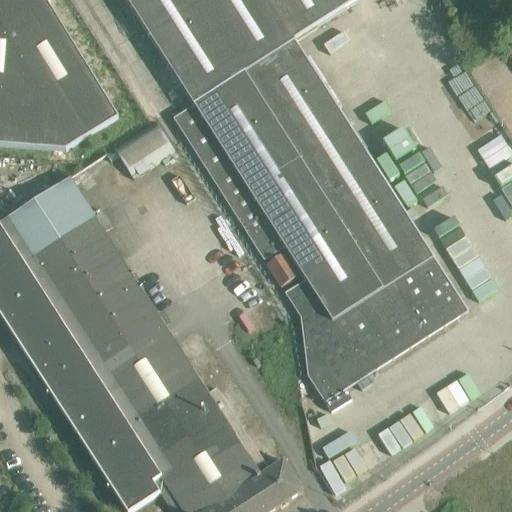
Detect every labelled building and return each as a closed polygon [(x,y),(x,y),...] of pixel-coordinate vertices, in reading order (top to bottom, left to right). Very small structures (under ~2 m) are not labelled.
[(0,0),(0,147),(66,153),(119,120),(45,0),(0,0)] [(125,0),(195,107),(174,121),(264,262),(284,250),(305,283),(285,295),(301,319),(308,378),(325,405),(466,314),(296,48),(294,44),(295,43),(294,42),(359,0),(125,0)] [(132,181),(176,154),(156,125),(114,152),(132,181)] [(70,180),(0,224),(0,315),(126,511),(134,511),(161,495),(171,511),(273,511),(303,493),(284,462),(270,472),(217,390),(211,392),(208,387),(204,389),(75,188),(70,180)] [(281,289),(298,278),(284,256),(267,267),(281,289)]
